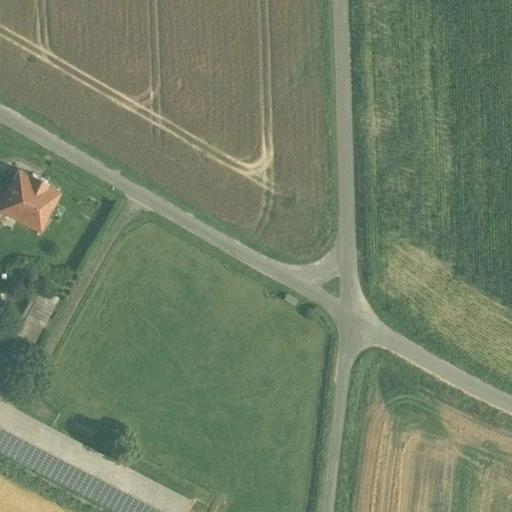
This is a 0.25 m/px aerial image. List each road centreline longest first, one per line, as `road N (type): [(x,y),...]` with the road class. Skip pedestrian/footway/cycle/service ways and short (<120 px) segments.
road 1 (residential): [(0,111),(353,299)]
road 2 (unclassified): [(343,0),(353,299)]
road 3 (unclassified): [(353,299),(328,511)]
road 4 (unclassified): [(353,299),(511,390)]
